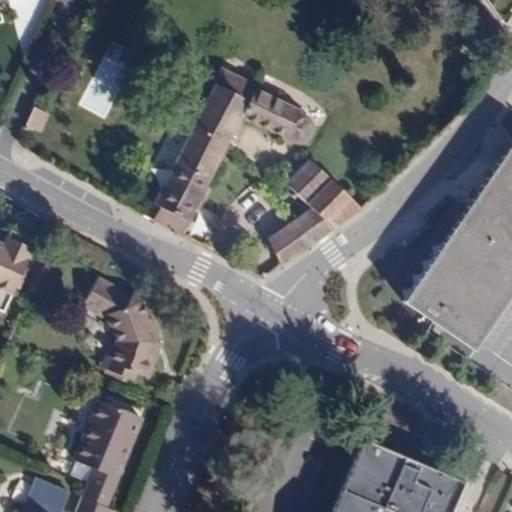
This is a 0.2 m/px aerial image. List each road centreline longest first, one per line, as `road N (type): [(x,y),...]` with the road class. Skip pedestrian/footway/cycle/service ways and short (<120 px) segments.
road 1 (residential): [(270,309),(420,182),(511,69)]
road 2 (residential): [(270,309),(0,167)]
road 3 (residential): [(511,438),(428,385),(270,309)]
road 4 (residential): [(270,309),(204,396),(158,511)]
